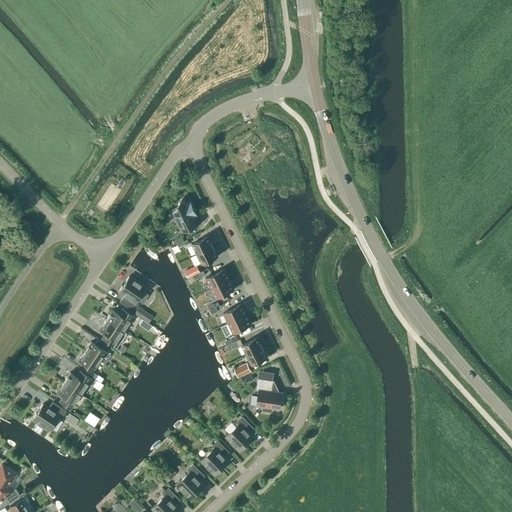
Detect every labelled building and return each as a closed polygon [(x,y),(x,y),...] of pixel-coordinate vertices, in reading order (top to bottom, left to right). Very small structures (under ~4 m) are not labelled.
[(227,175),(234,191),(239,189),(232,173),(227,175)] [(172,209),(184,232),(197,226),(192,215),(196,212),(190,200),(186,202),(183,198),(184,197),(183,197),(176,207),(172,209)] [(10,222),(5,218),(2,222),(6,226),(10,222)] [(213,246),(208,236),(192,244),(197,254),(213,246)] [(197,254),(199,260),(202,264),(218,256),(213,246),(197,254)] [(199,271),(197,265),(185,270),(188,276),(199,271)] [(206,278),(211,288),(229,279),(224,269),(206,278)] [(129,276),(123,285),(118,292),(123,296),(120,302),(133,311),(137,305),(135,303),(136,301),(141,304),(147,295),(143,291),(145,288),(129,276)] [(234,289),(229,279),(211,288),(216,298),(234,289)] [(223,313),(228,323),(246,314),(241,304),(223,313)] [(140,305),(136,312),(143,316),(140,321),(149,326),(151,322),(149,320),(154,312),(140,305)] [(105,319),(122,331),(133,315),(122,308),(118,314),(112,309),(105,319)] [(251,324),(246,314),(228,323),(233,333),(251,324)] [(126,333),(122,331),(105,319),(99,329),(105,333),(101,339),(116,349),(126,333)] [(262,347),(257,337),(241,345),(246,355),(262,347)] [(84,351),(99,361),(105,351),(91,341),(84,351)] [(267,357),(262,347),(246,355),(251,365),(267,357)] [(93,370),(99,361),(84,351),(78,360),(93,370)] [(238,378),(251,372),(247,363),(234,369),(238,378)] [(63,382),(80,393),(90,378),(80,371),(76,376),(70,372),(63,382)] [(260,390),(259,389),(257,405),(259,406),(259,410),(270,411),(271,408),(280,409),(282,393),(272,391),(274,381),(262,379),(261,389),(260,390)] [(70,409),(80,393),(63,382),(57,392),(63,396),(59,402),(70,409)] [(43,404),(39,409),(32,420),(48,431),(59,416),(61,417),(65,411),(52,402),(48,408),(43,404)] [(71,410),(67,417),(75,422),(79,415),(71,410)] [(99,419),(92,414),(87,421),(94,426),(99,419)] [(253,428),(242,416),(237,422),(239,424),(225,437),(239,451),(253,438),(249,433),(253,428)] [(212,445),(214,447),(201,460),(215,475),(229,461),(222,455),(227,450),(218,440),(212,445)] [(204,476),(193,464),(188,469),(190,471),(176,484),(190,499),(204,485),(199,480),(204,476)] [(8,468),(8,469),(1,465),(0,466),(0,498),(3,497),(7,504),(20,496),(15,488),(11,491),(8,486),(16,473),(14,472),(14,471),(8,468)] [(173,476),(168,470),(162,476),(167,482),(173,476)] [(175,504),(180,499),(169,488),(163,493),(165,495),(152,508),(155,511),(176,511),(180,509),(175,504)] [(134,495),(130,499),(140,509),(144,504),(134,495)] [(27,511),(20,500),(16,502),(9,506),(12,511),(27,511)]
